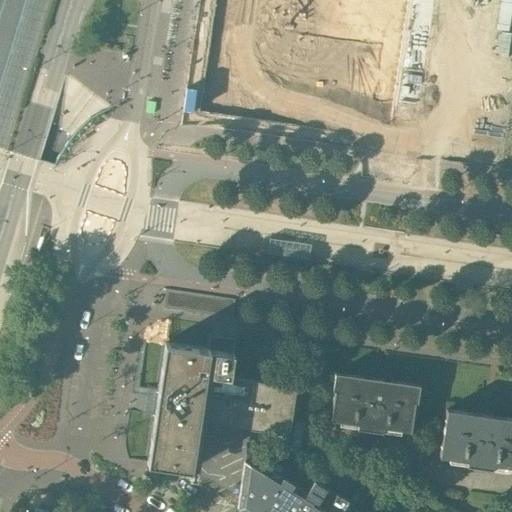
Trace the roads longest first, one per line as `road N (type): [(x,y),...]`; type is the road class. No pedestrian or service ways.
road 1 (residential): [(511,216),(192,170),(162,196),(153,241)]
road 2 (residential): [(153,241),(172,271),(511,325)]
road 3 (residential): [(153,241),(101,305),(88,357),(80,469)]
